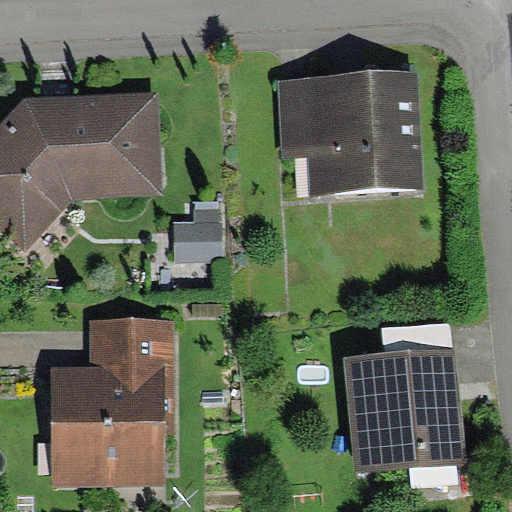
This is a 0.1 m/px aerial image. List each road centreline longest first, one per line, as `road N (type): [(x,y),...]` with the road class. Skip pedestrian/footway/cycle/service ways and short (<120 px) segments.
road 1 (residential): [(0,15),(453,0)]
road 2 (residential): [(494,0),(511,172)]
